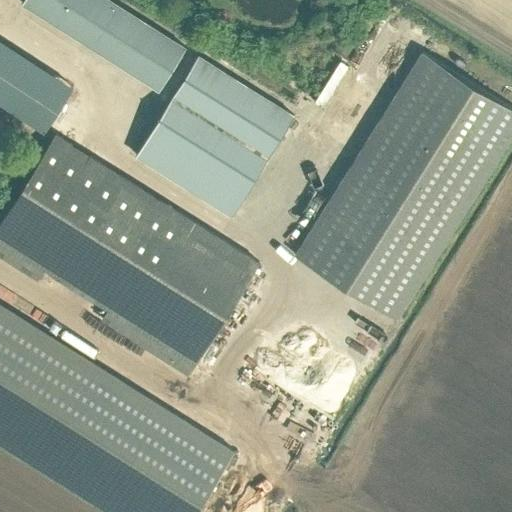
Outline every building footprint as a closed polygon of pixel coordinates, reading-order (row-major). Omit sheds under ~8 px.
[(192,60),(181,53),(185,47),(110,0),(21,0),(21,1),(158,88),(163,82),(175,89),(136,154),(230,214),(292,115),(197,54),(192,60)] [(0,103),(45,131),(75,83),(0,35),(0,103)] [(400,317),(511,136),(511,107),(422,52),(297,254),(400,317)] [(322,107),(348,66),(341,61),(314,102),(322,107)] [(189,373),(260,261),(57,131),(0,220),(0,253),(69,297),(73,291),(91,302),(87,309),(189,373)] [(0,145),(0,163),(5,167),(14,153),(0,145)] [(0,298),(0,440),(112,511),(193,511),(235,448),(0,298)] [(328,377),(339,362),(313,343),(302,358),(328,377)]
